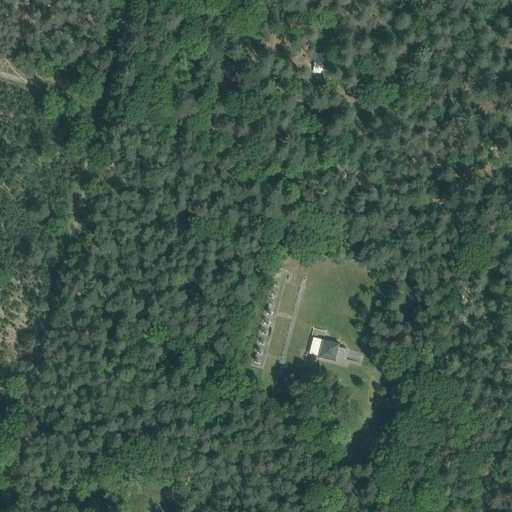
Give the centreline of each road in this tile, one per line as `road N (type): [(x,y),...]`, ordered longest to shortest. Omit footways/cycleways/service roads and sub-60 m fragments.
road 1 (track): [(494,226),(101,100)]
road 2 (track): [(101,100),(0,494)]
road 3 (track): [(421,455),(494,226)]
road 4 (track): [(196,395),(421,455)]
